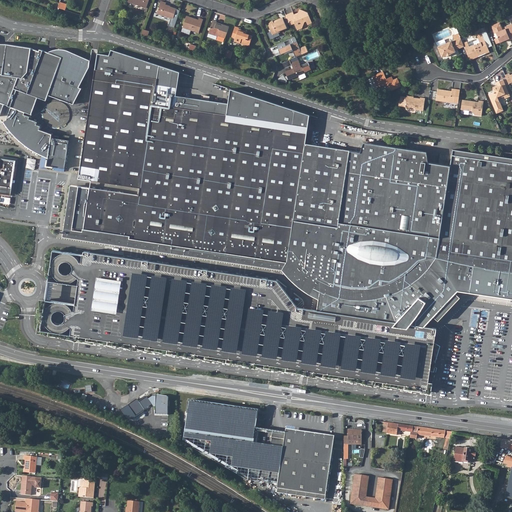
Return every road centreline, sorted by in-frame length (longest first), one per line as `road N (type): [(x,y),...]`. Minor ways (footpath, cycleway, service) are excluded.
road 1 (secondary): [(0,350),(511,429)]
road 2 (residential): [(96,35),(367,122),(511,143)]
